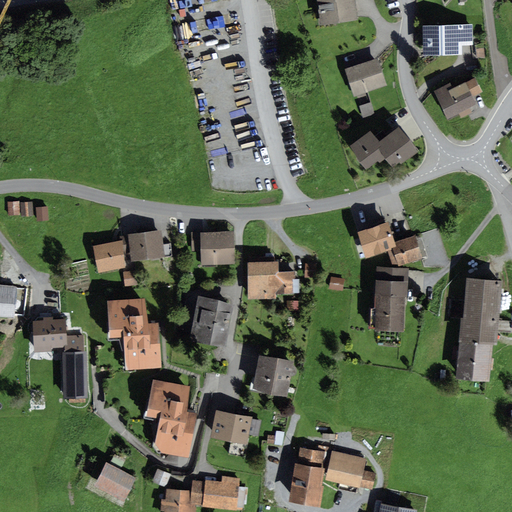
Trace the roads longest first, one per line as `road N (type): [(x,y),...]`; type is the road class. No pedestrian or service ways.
road 1 (residential): [(447,165),(322,205),(239,214),(0,189)]
road 2 (residential): [(407,0),(405,74),(447,165)]
